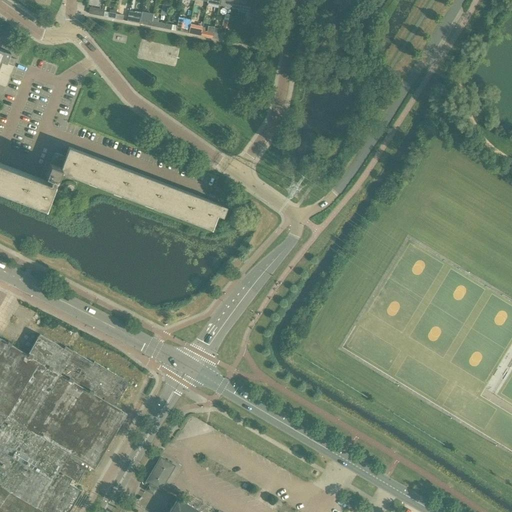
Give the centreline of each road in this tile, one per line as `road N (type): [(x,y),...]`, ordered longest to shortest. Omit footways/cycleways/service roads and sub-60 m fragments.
road 1 (secondary): [(434,511),(188,368)]
road 2 (unclassified): [(298,219),(351,178),(465,0)]
road 3 (unclassified): [(239,174),(135,101),(69,31)]
road 4 (secondary): [(188,368),(0,270)]
road 5 (residential): [(239,174),(279,105),(298,0)]
road 6 (unclassified): [(188,368),(298,219)]
road 7 (tertiary): [(103,511),(188,368)]
